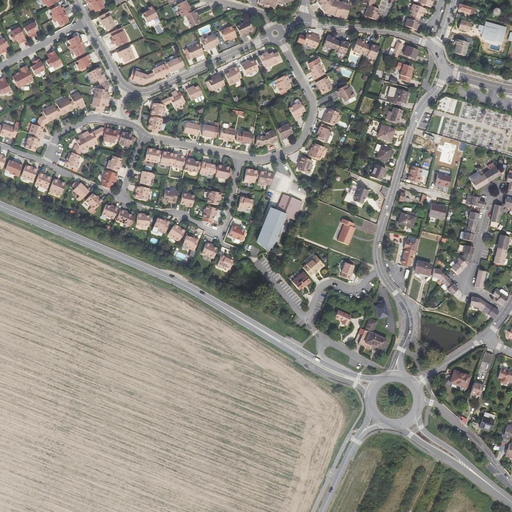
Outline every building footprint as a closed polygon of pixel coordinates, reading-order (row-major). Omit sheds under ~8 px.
[(103,2),(102,0),(98,0),(88,5),(90,9),(93,7),(94,9),(95,12),(104,8),(101,3),(103,2)] [(178,12),(181,17),(184,15),(192,12),(190,7),(189,8),(186,0),(176,5),(180,11),(178,12)] [(316,0),(317,2),(321,9),(322,9),(324,13),(334,16),(334,17),(338,18),(338,17),(338,15),(340,16),(340,17),(345,19),(349,4),(342,2),(341,3),(337,2),(338,1),(334,0),(316,0)] [(127,17),(132,14),(126,3),(121,6),(127,17)] [(409,11),(408,15),(416,18),(418,15),(419,15),(421,12),(419,11),(421,7),(416,6),(411,3),(408,11),(409,11)] [(473,14),(475,9),(460,4),(458,10),(473,14)] [(51,15),(53,19),(66,12),(64,9),(62,10),(61,8),(59,5),(50,9),(53,14),(51,15)] [(376,16),(377,17),(379,13),(377,13),(378,9),(372,7),(371,6),(368,5),(364,16),(374,20),(376,16)] [(148,8),(148,9),(149,11),(146,12),(142,14),(147,23),(158,17),(154,11),(152,6),(148,8)] [(499,7),(494,6),(490,17),(496,19),(499,7)] [(199,18),(197,18),(196,16),(198,15),(196,10),(184,16),(190,27),(200,23),(200,21),(199,18)] [(69,21),(67,18),(66,16),(68,15),(66,12),(53,19),(55,22),(57,21),(60,26),(69,21)] [(115,26),(108,12),(98,17),(100,21),(101,20),(104,26),(107,30),(115,26)] [(402,25),(407,27),(412,29),(414,25),(415,26),(417,22),(415,21),(416,18),(408,15),(406,18),(405,17),(402,25)] [(467,31),(469,23),(460,20),(458,29),(467,31)] [(244,34),(249,32),(253,30),(249,21),(237,26),(241,37),(245,36),(244,34)] [(503,40),(506,28),(485,21),(483,26),(478,25),(477,29),(479,30),(480,29),(483,29),(481,34),(480,37),(494,41),(495,37),(498,38),(503,40)] [(30,38),(35,36),(34,34),(36,34),(35,32),(38,30),(34,23),(24,28),(30,38)] [(233,37),(234,39),(237,37),(232,26),(221,31),(225,41),(229,39),(233,37)] [(17,40),(18,41),(20,40),(21,43),(27,40),(20,27),(12,31),(13,33),(10,34),(14,42),(17,40)] [(113,39),(112,40),(114,44),(115,44),(117,47),(127,42),(124,36),(126,35),(122,28),(110,33),(113,39)] [(209,50),(212,48),(211,47),(216,45),(219,43),(215,34),(204,39),(205,41),(202,42),(206,50),(208,49),(209,50)] [(315,37),(311,35),(306,34),(305,37),(300,34),(297,41),(303,43),(315,48),(320,37),(316,36),(315,37)] [(460,41),(456,39),(455,44),(457,44),(454,53),(464,56),(468,43),(471,44),(473,39),(461,35),(460,41)] [(83,43),(82,40),(80,41),(79,39),(77,36),(68,41),(71,46),(68,47),(70,50),(83,43)] [(335,37),(331,36),(331,37),(327,36),(323,46),(330,49),(331,47),(334,48),(337,40),(334,39),(335,37)] [(0,54),(5,52),(4,50),(6,50),(5,48),(8,46),(4,38),(0,40),(0,54)] [(345,43),(345,41),(342,40),(341,41),(337,40),(334,48),(338,50),(337,52),(344,55),(348,44),(345,43)] [(364,42),(361,40),(361,42),(356,40),(352,51),(360,54),(360,52),(364,53),(367,45),(363,44),(364,42)] [(397,57),(402,44),(398,42),(395,49),(392,56),(397,57)] [(83,48),(85,47),(83,43),(70,50),(72,53),(74,53),(77,58),(85,53),(84,50),(83,48)] [(200,55),(201,56),(204,55),(199,44),(187,49),(191,59),(196,57),(200,55)] [(374,48),(375,46),(371,44),(371,46),(367,45),(364,53),(367,55),(367,56),(374,59),(378,49),(374,48)] [(406,46),(405,48),(402,55),(415,60),(418,50),(406,46)] [(135,59),(129,47),(118,53),(119,57),(121,56),(125,63),(135,59)] [(55,51),(49,54),(50,57),(49,58),(49,59),(46,61),(49,68),(52,66),(53,68),(61,64),(55,51)] [(266,56),(265,53),(259,56),(264,67),(267,66),(268,68),(277,63),(281,61),(277,53),(273,55),(272,53),(268,55),(266,56)] [(89,60),(92,58),(89,55),(78,61),(79,64),(78,65),(80,70),(91,64),(90,61),(89,60)] [(171,72),(174,71),(178,69),(182,67),(178,59),(176,56),(174,57),(175,60),(172,61),(166,64),(167,64),(170,72),(171,72)] [(309,68),(311,72),(314,76),(312,76),(314,80),(324,74),(318,63),(320,62),(318,58),(308,63),(310,67),(309,68)] [(39,59),(34,61),(35,63),(33,64),(34,65),(31,67),(35,75),(45,70),(39,59)] [(245,64),(244,63),(241,64),(246,75),(258,70),(254,60),(250,62),(245,64)] [(161,66),(153,70),(154,72),(157,79),(160,77),(164,76),(168,74),(165,67),(164,65),(163,62),(160,64),(161,66)] [(409,77),(410,73),(412,67),(402,64),(396,62),(394,69),(400,71),(399,75),(400,75),(398,79),(409,82),(410,78),(409,77)] [(22,72),(19,74),(16,75),(12,77),(18,88),(21,87),(26,84),(34,80),(26,66),(20,69),(22,72)] [(98,80),(104,77),(102,74),(101,74),(100,71),(101,70),(99,67),(88,73),(91,80),(96,77),(98,80)] [(231,72),(229,73),(225,75),(229,85),(239,81),(239,79),(241,78),(236,67),(230,69),(231,72)] [(132,81),(136,82),(140,83),(144,84),(147,75),(138,73),(139,70),(136,69),(135,72),(132,81)] [(154,72),(147,75),(144,84),(157,79),(154,72)] [(217,77),(212,80),(208,82),(209,84),(206,85),(208,90),(211,89),(212,91),(225,85),(220,74),(216,76),(217,77)] [(287,82),(289,80),(286,75),(275,81),(277,84),(275,84),(280,93),(290,88),(288,84),(287,82)] [(5,77),(0,79),(0,82),(1,83),(0,83),(0,93),(3,92),(3,94),(11,90),(5,77)] [(318,84),(321,89),(323,93),(332,88),(326,77),(316,82),(317,85),(318,84)] [(101,87),(101,89),(108,91),(109,85),(106,80),(99,83),(101,87)] [(203,97),(202,94),(197,85),(194,86),(189,89),(188,87),(184,89),(189,100),(194,98),(195,100),(196,101),(202,98),(203,97)] [(336,90),(339,96),(341,95),(342,98),(344,102),(354,96),(349,87),(348,88),(346,85),(336,90)] [(107,96),(107,94),(108,91),(101,89),(96,88),(94,97),(109,101),(110,97),(107,96)] [(396,101),(401,103),(405,104),(408,93),(395,89),(392,98),(386,96),(384,101),(395,104),(396,101)] [(183,104),(182,104),(185,103),(180,92),(177,94),(176,91),(173,93),(174,95),(172,96),(169,98),(171,103),(174,108),(183,104)] [(70,96),(73,101),(76,107),(79,106),(81,105),(82,107),(86,106),(80,94),(79,92),(70,96)] [(92,106),(96,107),(103,109),(104,109),(104,105),(105,104),(108,104),(109,101),(94,97),(92,106)] [(56,104),(59,108),(62,115),(67,112),(66,111),(69,110),(69,111),(73,109),(70,103),(68,98),(56,104)] [(297,115),(301,113),(305,111),(300,102),(299,100),(297,99),(295,101),(294,102),(296,104),(289,108),(294,119),(298,117),(297,115)] [(164,109),(165,105),(161,104),(153,103),(152,106),(153,107),(153,110),(151,110),(150,113),(151,113),(150,116),(157,118),(158,115),(164,116),(165,109),(164,109)] [(42,111),(45,115),(39,118),(45,123),(48,122),(53,119),(52,118),(55,117),(56,118),(59,116),(56,110),(54,105),(42,111)] [(325,118),(324,117),(322,121),(333,125),(337,126),(339,120),(339,119),(336,117),(338,113),(336,112),(337,109),(331,107),(330,110),(329,109),(327,114),(325,118)] [(393,108),(391,112),(388,120),(397,123),(401,111),(393,108)] [(162,122),(162,119),(157,118),(150,116),(149,120),(151,121),(150,124),(149,123),(147,128),(148,129),(152,130),(151,133),(157,134),(158,131),(164,132),(165,123),(162,122)] [(43,128),(45,123),(39,118),(37,126),(43,128)] [(183,133),(197,136),(199,126),(185,123),(183,133)] [(212,137),(215,138),(218,123),(215,123),(214,127),(203,125),(201,136),(212,138),(212,137)] [(5,135),(11,137),(14,128),(3,124),(0,134),(4,136),(5,135)] [(43,128),(37,126),(32,124),(29,133),(34,135),(41,138),(43,138),(44,134),(42,133),(42,132),(43,128)] [(222,125),(219,138),(227,140),(227,141),(232,142),(235,130),(229,129),(230,125),(224,124),(222,125)] [(289,124),(277,129),(282,140),(285,138),(284,137),(289,135),(293,133),(289,124)] [(324,125),(322,127),(320,126),(318,130),(320,131),(318,135),(317,139),(326,143),(331,131),(328,130),(329,127),(324,125)] [(393,129),(381,125),(377,137),(390,142),(392,136),(391,136),(393,129)] [(101,128),(92,132),(96,139),(103,135),(105,128),(101,128)] [(114,143),(115,138),(117,131),(112,130),(111,131),(108,130),(108,129),(105,128),(103,135),(102,140),(114,143)] [(278,141),(273,130),(265,134),(266,137),(264,137),(257,136),(255,146),(262,148),(262,145),(267,144),(269,144),(270,145),(278,141)] [(98,143),(96,139),(92,132),(89,134),(87,135),(86,132),(82,134),(89,147),(98,143)] [(129,147),(129,144),(134,145),(135,138),(131,137),(132,134),(128,133),(128,135),(124,134),(125,132),(121,132),(119,139),(118,143),(122,144),(122,146),(129,147)] [(243,143),(251,145),(253,135),(243,133),(243,134),(238,132),(236,141),(237,142),(240,142),(241,142),(243,143)] [(75,141),(77,143),(81,151),(89,147),(82,134),(79,135),(80,138),(79,139),(75,141)] [(37,143),(39,144),(40,140),(34,138),(29,136),(24,148),(34,152),(36,146),(37,143)] [(439,161),(451,164),(456,145),(445,142),(444,146),(439,145),(437,151),(442,152),(439,161)] [(79,156),(81,151),(77,143),(75,145),(71,153),(79,156)] [(457,150),(463,152),(465,145),(458,143),(457,150)] [(315,144),(313,149),(311,153),(309,152),(308,156),(319,160),(324,148),(315,144)] [(391,149),(381,145),(381,146),(376,144),(374,150),(378,152),(376,158),(386,162),(391,149)] [(159,151),(156,150),(156,151),(152,151),(153,149),(147,148),(145,160),(157,163),(158,158),(159,151)] [(173,154),(170,153),(170,154),(166,154),(167,152),(163,152),(159,151),(158,158),(161,159),(160,164),(167,166),(167,164),(171,165),(173,154)] [(71,153),(69,157),(68,161),(66,160),(65,164),(76,169),(79,162),(77,161),(79,156),(71,153)] [(184,156),(180,155),(180,157),(177,156),(177,154),(173,154),(171,165),(174,166),(174,167),(181,169),(182,163),(185,164),(186,159),(183,159),(184,156)] [(118,172),(119,168),(118,168),(119,164),(121,159),(113,156),(111,161),(108,160),(106,167),(118,172)] [(301,157),(298,163),(301,164),(300,166),(298,170),(309,175),(312,165),(311,165),(312,161),(301,157)] [(196,173),(197,170),(198,163),(193,161),(190,161),(190,159),(186,158),(185,164),(184,170),(196,173)] [(17,176),(22,164),(18,162),(17,163),(14,162),(9,160),(5,169),(10,171),(9,173),(17,176)] [(206,164),(206,163),(202,162),(202,163),(200,171),(199,174),(207,176),(207,174),(212,175),(213,173),(214,166),(209,165),(206,164)] [(381,181),(386,169),(374,164),(369,176),(381,181)] [(29,167),(29,166),(26,165),(21,176),(33,181),(37,169),(32,167),(32,168),(29,167)] [(230,168),(224,166),(224,168),(221,167),(221,166),(217,165),(217,167),(216,174),(215,177),(227,180),(230,168)] [(476,189),(480,187),(482,186),(481,183),(486,179),(483,173),(478,166),(475,168),(477,171),(468,177),(471,181),(476,189)] [(486,171),(483,173),(486,179),(493,176),(494,178),(496,177),(500,175),(495,166),(489,170),(490,170),(487,172),(486,171)] [(427,171),(413,167),(411,174),(409,173),(408,179),(418,182),(421,175),(426,176),(427,171)] [(257,171),(253,171),(253,172),(250,171),(250,170),(246,169),(243,182),(251,184),(251,182),(254,183),(257,171)] [(114,178),(116,179),(117,175),(106,171),(102,182),(103,183),(104,183),(103,186),(110,189),(111,186),(112,186),(113,181),(114,178)] [(143,171),(142,175),(141,179),(140,183),(149,185),(151,177),(154,177),(154,174),(143,171)] [(264,174),(264,172),(260,171),(257,184),(264,186),(265,185),(268,185),(271,174),(267,173),(267,174),(264,174)] [(51,177),(46,175),(45,177),(42,175),(43,174),(39,173),(34,184),(46,189),(51,177)] [(443,186),(447,187),(450,177),(437,174),(435,184),(443,186)] [(66,184),(61,181),(60,183),(57,182),(58,180),(54,179),(49,190),(61,195),(66,184)] [(78,198),(80,200),(88,192),(85,189),(82,186),(79,183),(73,190),(80,196),(78,198)] [(137,186),(136,190),(138,190),(137,193),(135,193),(135,198),(146,201),(149,188),(137,186)] [(365,195),(366,196),(368,191),(356,186),(352,197),(354,197),(356,198),(355,202),(361,205),(364,198),(365,195)] [(163,199),(168,200),(172,201),(171,203),(175,203),(177,193),(165,190),(163,199)] [(219,198),(220,198),(221,193),(212,191),(210,191),(207,203),(217,206),(218,200),(219,198)] [(188,205),(188,207),(192,208),(193,201),(194,195),(182,192),(180,204),(185,205),(188,205)] [(98,199),(96,197),(92,193),(84,201),(91,207),(87,210),(90,213),(94,210),(102,201),(99,198),(98,199)] [(304,203),(282,193),(276,210),(287,214),(285,218),(296,222),(304,203)] [(403,197),(404,195),(404,194),(400,193),(399,200),(408,202),(409,199),(405,198),(403,197)] [(480,207),(480,208),(484,209),(485,202),(479,201),(479,198),(480,195),(473,193),(472,196),(470,205),(480,207)] [(244,199),(244,197),(240,197),(237,209),(244,210),(244,208),(250,210),(252,201),(247,200),(244,199)] [(101,214),(113,219),(117,208),(114,207),(113,208),(110,207),(105,204),(101,214)] [(446,208),(431,204),(428,216),(443,220),(446,208)] [(498,223),(501,211),(498,210),(499,205),(495,204),(491,221),(498,223)] [(212,221),(214,216),(215,213),(216,214),(218,209),(206,206),(202,218),(212,221)] [(276,210),(270,207),(256,242),(273,249),(285,218),(287,214),(276,210)] [(470,218),(468,226),(475,227),(476,224),(475,223),(476,220),(477,221),(479,214),(480,210),(471,208),(469,218),(470,218)] [(123,212),(124,211),(120,209),(116,220),(127,225),(131,216),(127,214),(123,212)] [(412,228),(414,217),(400,213),(398,223),(407,225),(407,226),(412,228)] [(141,215),(141,214),(137,214),(136,225),(148,227),(150,216),(144,216),(141,215)] [(157,231),(164,234),(169,222),(166,221),(166,222),(162,221),(157,218),(153,227),(151,231),(152,232),(155,233),(157,233),(157,231)] [(344,224),(337,241),(348,245),(351,237),(350,237),(353,228),(352,227),(354,224),(342,219),(341,223),(344,224)] [(168,235),(178,242),(185,231),(180,228),(179,230),(177,228),(178,227),(175,224),(168,235)] [(236,228),(236,226),(233,225),(227,239),(227,240),(231,241),(232,241),(233,238),(240,241),(244,231),(239,229),(236,228)] [(463,239),(472,241),(474,234),(472,234),(473,231),(474,231),(475,227),(468,226),(466,232),(465,232),(463,239)] [(501,242),(500,249),(506,251),(507,247),(507,244),(508,244),(510,237),(500,235),(498,242),(501,242)] [(196,239),(192,237),(192,239),(191,238),(186,237),(183,245),(187,247),(187,249),(192,251),(196,239)] [(405,240),(404,248),(403,249),(404,249),(404,252),(403,251),(400,264),(400,265),(409,267),(412,254),(413,252),(416,253),(419,240),(407,237),(407,240),(405,240)] [(209,245),(209,244),(206,243),(202,253),(213,258),(217,248),(211,246),(209,245)] [(461,255),(460,257),(465,263),(468,260),(469,254),(472,254),(474,248),(471,247),(464,245),(462,252),(463,252),(463,255),(461,255)] [(498,256),(495,255),(493,262),(503,265),(505,257),(504,257),(505,254),(506,251),(500,249),(498,256)] [(224,258),(225,256),(221,255),(217,266),(222,269),(223,267),(229,269),(232,261),(228,259),(224,258)] [(312,261),(303,268),(310,277),(313,274),(314,275),(324,266),(316,257),(315,257),(312,259),(312,261)] [(451,268),(452,269),(457,275),(462,269),(461,267),(465,263),(460,257),(458,259),(459,260),(451,268)] [(430,264),(417,261),(414,272),(428,276),(430,264)] [(354,266),(345,262),(340,275),(349,279),(351,275),(350,275),(354,266)] [(441,270),(434,268),(431,277),(439,279),(443,283),(448,278),(445,275),(445,276),(442,273),(440,273),(441,270)] [(479,283),(482,284),(485,272),(478,270),(474,287),(478,288),(479,283)] [(298,278),(292,283),(299,291),(303,287),(306,284),(307,285),(310,282),(303,273),(301,275),(299,275),(298,276),(298,278)] [(446,289),(451,295),(452,294),(458,289),(453,283),(452,284),(450,282),(451,281),(448,278),(443,283),(447,288),(446,289)] [(500,290),(500,291),(496,289),(492,295),(498,299),(496,301),(502,306),(508,298),(506,297),(508,295),(507,293),(502,289),(500,290)] [(477,309),(481,312),(485,306),(478,301),(478,298),(471,296),(469,304),(469,305),(477,307),(478,308),(477,309)] [(378,318),(387,316),(383,300),(376,302),(377,305),(374,306),(378,318)] [(485,313),(493,319),(498,311),(492,307),(490,310),(485,306),(481,312),(484,314),(485,313)] [(334,318),(338,321),(339,319),(342,320),(341,323),(346,325),(350,316),(337,311),(334,318)] [(369,319),(364,330),(362,335),(358,344),(365,347),(365,346),(371,348),(372,346),(381,350),(386,340),(371,333),(376,322),(369,319)] [(493,355),(485,352),(481,361),(489,364),(493,355)] [(508,370),(501,368),(497,378),(501,379),(500,381),(501,383),(504,384),(506,383),(507,381),(511,382),(511,371),(510,371),(510,373),(508,372),(508,370)] [(470,376),(454,371),(450,382),(465,387),(470,376)] [(483,385),(474,382),(470,393),(479,396),(483,385)] [(493,420),(483,416),(480,427),(486,429),(486,428),(490,429),(493,420)] [(502,438),(509,440),(511,433),(511,425),(507,424),(502,438)]
